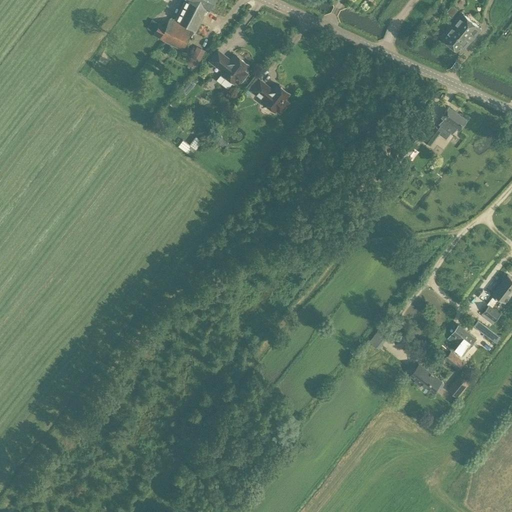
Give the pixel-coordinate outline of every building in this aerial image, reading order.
[(183,0),(184,0),(174,20),(187,26),(189,20),(186,19),(189,12),(192,14),(198,0),(183,0)] [(207,10),(208,10),(213,0),(198,0),(192,14),(189,12),(186,19),(189,20),(187,26),(193,30),(193,31),(195,33),(196,31),(207,10)] [(451,20),(458,9),(451,5),(445,16),(451,20)] [(462,12),(451,24),(465,36),(469,31),(475,36),(482,28),(462,12)] [(152,35),(174,46),(184,26),(170,19),(166,25),(159,22),(152,35)] [(465,36),(451,24),(441,36),(461,54),(475,36),(469,31),(465,36)] [(192,30),(184,26),(174,46),(182,51),(192,30)] [(205,50),(196,46),(187,65),(196,69),(205,50)] [(217,49),(208,61),(220,71),(219,73),(234,84),(235,83),(238,85),(247,73),(244,71),(248,65),(235,54),(230,60),(217,49)] [(259,79),(250,91),(261,100),(260,101),(275,113),(276,111),(279,114),(288,102),(285,99),(289,93),(276,83),(271,88),(259,79)] [(466,119),(448,106),(440,117),(443,119),(438,124),(440,126),(437,129),(433,126),(426,137),(433,142),(438,135),(445,140),(450,133),(451,134),(456,128),(458,130),(466,119)] [(191,155),(203,141),(196,135),(189,144),(180,136),(175,142),(191,155)] [(398,151),(406,157),(418,141),(410,135),(398,151)] [(483,313),(495,321),(501,313),(493,307),(498,300),(500,298),(506,303),(511,294),(511,277),(507,274),(493,293),(494,294),(493,296),(493,297),(488,303),(489,304),(483,313)] [(459,324),(451,334),(448,338),(457,345),(468,332),(459,324)] [(369,341),(379,349),(389,336),(379,328),(369,341)] [(455,348),(464,355),(470,348),(469,347),(476,338),(468,332),(457,345),(455,348)] [(458,358),(451,352),(445,359),(453,364),(458,358)] [(411,375),(413,376),(416,379),(414,381),(420,386),(422,384),(433,393),(438,387),(439,388),(442,388),(444,385),(444,382),(442,381),(436,376),(420,364),(411,375)] [(461,375),(449,390),(458,397),(470,382),(461,375)]
